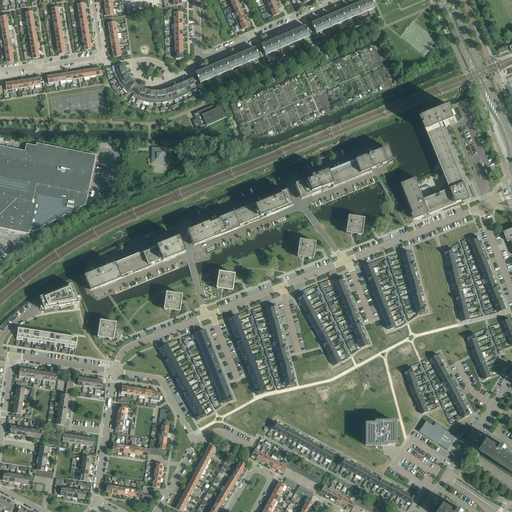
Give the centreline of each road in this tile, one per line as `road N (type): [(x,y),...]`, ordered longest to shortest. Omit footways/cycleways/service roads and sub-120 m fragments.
road 1 (residential): [(158,511),(194,441),(159,377),(115,371)]
road 2 (secondary): [(442,0),(511,171)]
road 3 (residential): [(0,70),(98,56),(92,0)]
road 4 (secondary): [(511,138),(452,0)]
road 5 (residential): [(201,56),(340,0)]
road 6 (residential): [(348,260),(480,208)]
road 7 (residential): [(95,502),(115,371)]
road 8 (residential): [(300,206),(188,254)]
